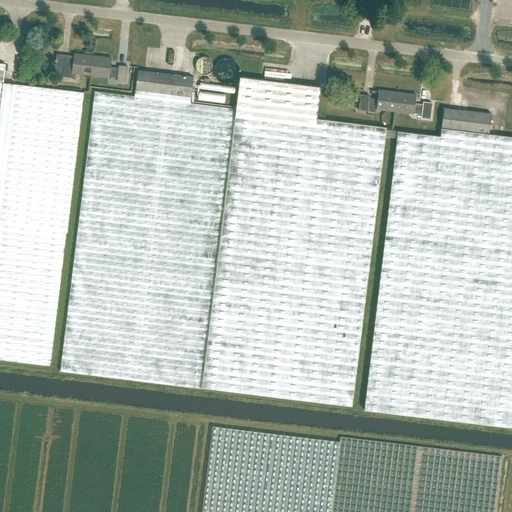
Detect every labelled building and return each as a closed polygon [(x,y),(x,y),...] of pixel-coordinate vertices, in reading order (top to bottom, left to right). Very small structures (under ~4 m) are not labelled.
[(90,74),(92,56),(74,54),(73,60),(56,58),(54,74),(63,75),(63,71),(90,74)] [(92,56),(90,74),(117,77),(117,81),(126,82),(127,66),(119,65),(118,68),(110,67),(111,59),(92,56)] [(201,74),(203,74),(205,74),(206,73),(207,73),(208,72),(209,71),(210,70),(211,69),(211,68),(211,67),(211,66),(211,65),(211,64),(211,62),(210,62),(210,61),(209,61),(208,60),(208,59),(207,59),(206,58),(205,58),(204,58),(203,58),(202,58),(201,58),(200,59),(199,59),(198,60),(197,61),(196,62),(196,63),(195,64),(195,65),(195,66),(195,67),(196,69),(197,70),(197,71),(198,71),(199,72),(199,73),(201,73),(201,74)] [(224,82),(225,83),(226,83),(227,83),(228,82),(229,82),(231,81),(232,81),(234,80),(235,79),(236,77),(237,77),(237,76),(237,75),(238,74),(238,73),(238,72),(238,71),(238,70),(238,69),(238,68),(237,67),(237,66),(237,65),(236,64),(235,62),(234,61),(233,61),(232,60),(230,59),(229,59),(227,59),(226,59),(224,59),(223,59),(222,59),(220,60),(219,61),(218,62),(216,64),(216,65),(215,66),(215,67),(215,68),(214,69),(214,70),(214,71),(214,72),(214,73),(215,74),(215,75),(215,76),(216,78),(217,78),(218,79),(219,80),(221,82),(222,82),(223,82),(224,82)] [(16,84),(5,82),(3,82),(4,69),(5,64),(0,63),(0,359),(50,366),(66,232),(67,233),(84,92),(16,84)] [(193,77),(138,70),(134,96),(94,91),(71,275),(61,365),(60,371),(351,407),(386,127),(317,118),(321,86),(240,76),(236,108),(190,102),(193,77)] [(394,111),(396,93),(377,91),(376,99),(368,98),(368,95),(360,94),(358,110),(366,111),(367,107),(394,111)] [(396,93),(394,111),(421,114),(421,118),(430,119),(432,103),(423,101),(423,104),(414,103),(415,95),(396,93)] [(511,137),(489,134),(489,133),(491,114),(443,108),(441,127),(440,134),(398,129),(364,409),(511,427),(511,137)] [(339,441),(212,426),(201,511),(494,511),(501,456),(340,437),(339,441)]
